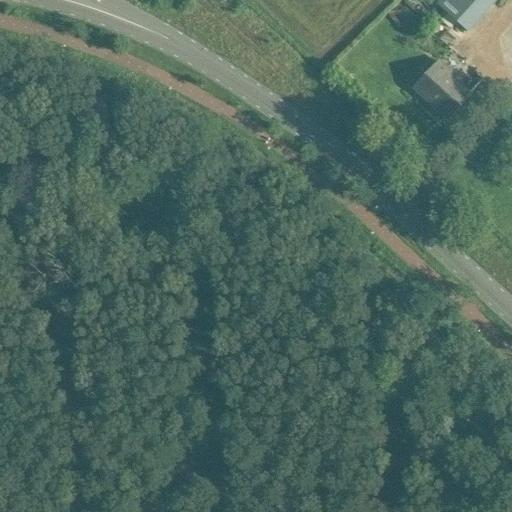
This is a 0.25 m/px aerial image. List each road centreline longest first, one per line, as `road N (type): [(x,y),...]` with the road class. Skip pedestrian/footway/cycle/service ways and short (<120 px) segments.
road 1 (tertiary): [(511,315),(278,111),(175,44),(77,0)]
road 2 (track): [(0,262),(283,177),(300,161)]
